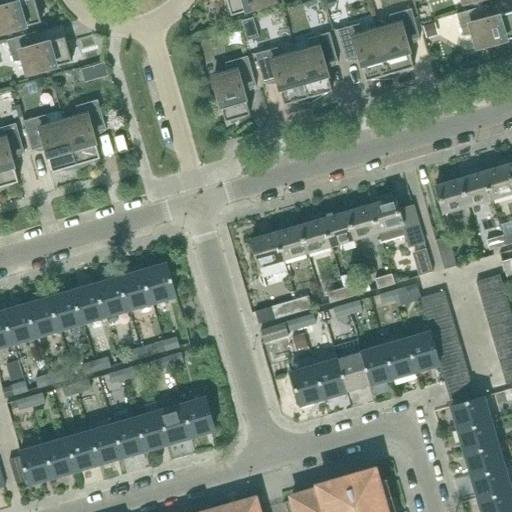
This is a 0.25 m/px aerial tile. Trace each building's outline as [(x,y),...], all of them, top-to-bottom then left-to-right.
[(6,0),(0,0),(0,34),(41,22),(40,18),(43,15),(35,2),(34,0),(24,0),(12,4),(8,3),(6,0)] [(271,0),(225,0),(226,11),(230,11),(231,16),(273,4),(271,0)] [(486,8),(488,7),(487,5),(456,14),(463,36),(476,35),(480,48),(511,38),(511,11),(492,17),(488,17),(486,8)] [(419,41),(420,40),(411,9),(389,16),(390,29),(378,33),(391,79),(408,69),(414,67),(407,46),(408,41),(418,38),(419,41)] [(378,33),(366,36),(359,24),(337,31),(346,62),(347,62),(347,59),(357,56),(359,59),(366,81),(371,80),(391,79),(378,33)] [(36,34),(38,33),(38,32),(7,41),(13,62),(26,61),(30,74),(72,62),(71,58),(74,55),(66,42),(65,37),(43,43),(39,43),(36,34)] [(337,65),(338,64),(329,33),(307,39),(308,53),(296,57),(309,103),(326,93),(332,91),(326,69),(326,65),(336,62),(337,65)] [(296,57),(284,60),(277,48),(255,55),(264,86),(266,85),(265,83),(275,80),(278,83),(284,105),(290,103),(309,103),(296,57)] [(84,60),(87,75),(112,69),(108,54),(84,60)] [(255,88),(257,88),(248,57),(225,63),(226,77),(213,81),(225,122),(230,121),(232,125),(246,116),(250,115),(244,93),(244,89),(254,86),(255,88)] [(105,132),(107,132),(98,100),(75,107),(76,120),(64,124),(78,170),(95,160),(100,158),(94,137),(94,133),(104,130),(105,132)] [(64,124),(52,127),(46,115),(23,122),(32,153),(34,153),(33,150),(43,147),(46,151),(52,172),(58,171),(78,170),(64,124)] [(23,156),(25,155),(16,124),(0,128),(0,191),(13,184),(18,182),(12,160),(12,156),(23,153),(23,156)] [(497,168),(484,172),(492,201),(511,194),(511,180),(507,162),(496,165),(497,168)] [(468,207),(492,201),(484,172),(460,179),(468,207)] [(444,214),(468,207),(460,179),(436,186),(444,214)] [(413,205),(398,209),(395,198),(370,205),(379,233),(402,226),(408,248),(424,244),(413,205)] [(355,240),(379,233),(370,205),(347,212),(355,240)] [(331,247),(355,240),(347,212),(323,219),(331,247)] [(307,254),(331,247),(323,219),(299,226),(307,254)] [(284,261),(307,254),(299,226),(275,233),(284,261)] [(259,268),(284,261),(275,233),(251,240),(259,268)] [(511,233),(503,236),(505,246),(511,244),(511,233)] [(489,251),(505,246),(503,236),(486,241),(489,251)] [(444,270),(456,267),(448,238),(436,241),(444,270)] [(507,279),(511,277),(511,259),(502,262),(507,279)] [(152,303),(176,296),(167,265),(143,272),(152,303)] [(129,310),(152,303),(143,272),(120,278),(129,310)] [(377,290),(394,285),(391,275),(375,280),(377,290)] [(480,294),(503,288),(500,276),(476,283),(480,294)] [(106,316),(129,310),(120,278),(97,285),(106,316)] [(343,289),(346,299),(362,294),(360,284),(343,289)] [(83,323),(106,316),(97,285),(74,292),(83,323)] [(393,291),(395,301),(408,297),(406,287),(393,291)] [(483,305),(507,299),(503,288),(480,294),(483,305)] [(330,303),(346,299),(343,289),(327,294),(330,303)] [(382,304),(395,301),(393,291),(380,295),(382,304)] [(60,330),(83,323),(74,292),(51,299),(60,330)] [(424,310),(448,304),(444,292),(421,299),(424,310)] [(299,313),(311,309),(308,297),(295,301),(299,313)] [(37,337),(60,330),(51,299),(27,305),(37,337)] [(486,317),(510,310),(507,299),(483,305),(486,317)] [(258,324),(299,313),(295,301),(255,312),(258,324)] [(347,305),(350,314),(362,310),(359,301),(347,305)] [(427,322),(451,315),(448,304),(424,310),(427,322)] [(14,343),(37,337),(27,305),(4,312),(14,343)] [(336,318),(350,314),(347,305),(333,309),(336,318)] [(489,328),(511,321),(511,317),(510,310),(486,317),(489,328)] [(0,347),(14,343),(4,312),(0,313),(0,347)] [(303,328),(316,324),(313,315),(300,318),(303,328)] [(430,333),(454,326),(451,315),(427,322),(430,333)] [(290,331),(303,328),(300,318),(260,331),(264,343),(291,335),(290,331)] [(493,339),(511,333),(511,321),(489,328),(493,339)] [(433,344),(457,337),(454,326),(430,333),(433,344)] [(439,364),(436,355),(433,344),(430,333),(407,340),(416,371),(439,364)] [(496,350),(511,345),(511,333),(493,339),(496,350)] [(436,355),(461,348),(457,337),(433,344),(436,355)] [(166,352),(166,351),(179,348),(176,338),(163,342),(166,352)] [(393,378),(416,371),(407,340),(384,347),(393,378)] [(166,352),(163,342),(153,345),(156,354),(166,352)] [(140,349),(143,358),(156,354),(153,345),(140,349)] [(499,361),(511,357),(511,345),(496,350),(499,361)] [(370,385),(393,378),(384,347),(360,353),(370,385)] [(440,366),(464,359),(461,348),(436,355),(439,364),(440,364),(440,366)] [(130,362),(143,358),(140,349),(128,353),(130,362)] [(168,357),(171,366),(183,363),(181,353),(168,357)] [(346,391),(370,385),(360,353),(337,360),(346,391)] [(157,370),(171,366),(168,357),(155,361),(157,370)] [(502,372),(511,369),(511,357),(499,361),(502,372)] [(94,362),(97,372),(110,368),(108,358),(94,362)] [(443,377),(467,370),(464,359),(440,366),(443,377)] [(323,398),(346,391),(337,360),(314,367),(323,398)] [(84,375),(97,372),(94,362),(82,366),(84,375)] [(122,371),(124,380),(137,376),(135,367),(122,371)] [(300,405),(323,398),(314,367),(291,374),(300,405)] [(511,382),(511,369),(502,372),(506,384),(511,382)] [(447,388),(470,382),(467,370),(443,377),(447,388)] [(111,384),(124,380),(122,371),(109,374),(111,384)] [(48,376),(51,385),(64,381),(62,372),(48,376)] [(38,389),(51,385),(48,376),(36,380),(38,389)] [(76,384),(78,393),(91,390),(88,380),(76,384)] [(450,401),(474,394),(470,382),(447,388),(450,401)] [(14,396),(28,392),(25,383),(12,387),(14,396)] [(65,397),(78,393),(76,384),(62,388),(65,397)] [(52,391),(58,409),(64,407),(58,389),(52,391)] [(29,398),(32,407),(45,403),(42,394),(29,398)] [(490,421),(483,398),(483,397),(452,406),(459,430),(490,421)] [(19,411),(32,407),(29,398),(16,401),(19,411)] [(191,437),(215,430),(206,398),(182,405),(191,437)] [(159,412),(158,412),(156,403),(144,406),(147,416),(136,419),(145,450),(168,443),(159,412)] [(168,443),(191,437),(182,405),(159,412),(168,443)] [(122,457),(145,450),(136,419),(113,426),(122,457)] [(465,454),(497,445),(490,421),(459,430),(465,454)] [(99,464),(122,457),(113,426),(90,433),(99,464)] [(76,471),(99,464),(90,433),(67,439),(76,471)] [(53,477),(76,471),(67,439),(43,446),(53,477)] [(472,476),(503,467),(497,445),(465,454),(472,476)] [(29,484),(53,477),(43,446),(20,453),(21,457),(28,480),(29,484)] [(16,484),(28,480),(21,457),(9,460),(16,484)] [(479,499),(510,490),(503,467),(472,476),(479,499)] [(387,511),(375,470),(318,486),(319,489),(292,497),(296,511),(387,511)] [(482,511),(511,511),(511,497),(510,490),(479,499),(482,511)] [(258,511),(254,499),(207,511),(258,511)]
